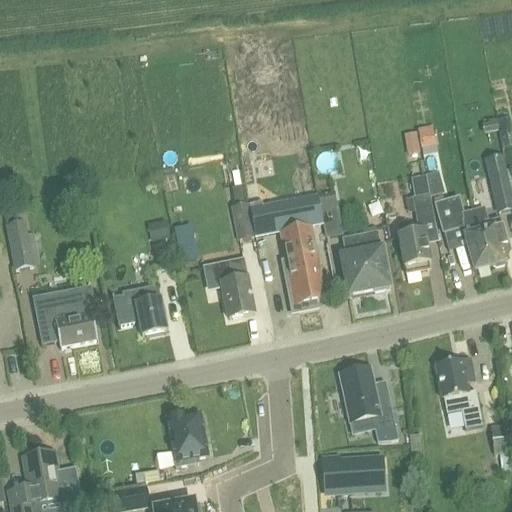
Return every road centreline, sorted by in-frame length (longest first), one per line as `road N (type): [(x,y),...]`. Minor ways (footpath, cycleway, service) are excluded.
road 1 (tertiary): [(0,412),(276,358)]
road 2 (tertiary): [(276,358),(511,302)]
road 3 (residential): [(231,511),(227,492),(284,466),(276,358)]
